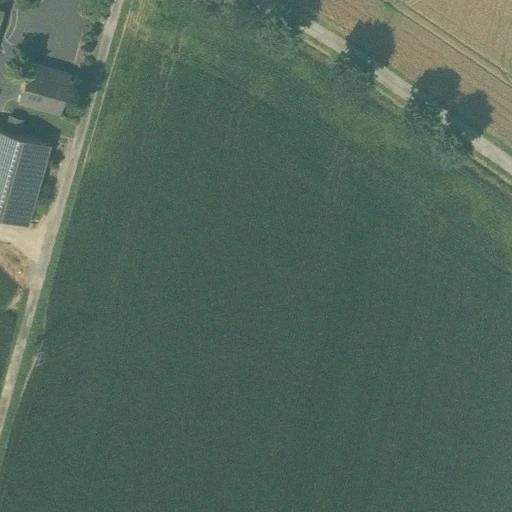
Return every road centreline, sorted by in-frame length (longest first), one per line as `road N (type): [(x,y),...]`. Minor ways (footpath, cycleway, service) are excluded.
road 1 (track): [(0,417),(115,0)]
road 2 (unclassified): [(511,161),(308,21),(260,0)]
